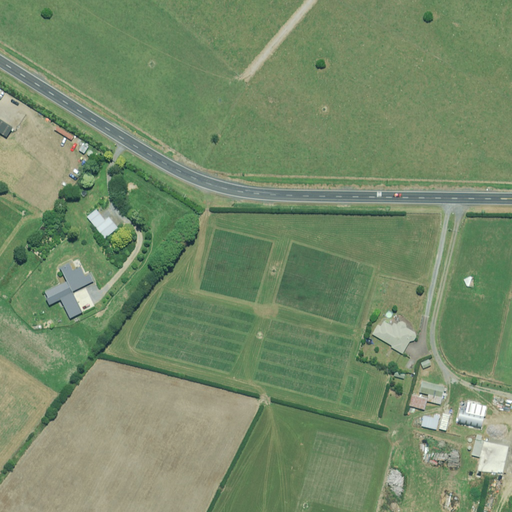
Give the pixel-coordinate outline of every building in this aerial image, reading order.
[(14,128),(0,119),(0,132),(8,138),(14,128)] [(89,147),(83,144),(80,151),(86,154),(89,147)] [(104,207),(96,196),(76,212),(85,222),(90,219),(106,239),(119,228),(110,218),(106,221),(98,211),(104,207)] [(406,328),(407,327),(407,326),(407,325),(406,324),(406,323),(405,322),(404,322),(403,322),(402,322),(401,322),(401,323),(400,323),(400,324),(399,324),(396,322),(393,327),(385,322),(382,327),(379,325),(374,335),(393,346),(392,348),(403,354),(411,341),(412,341),(412,342),(413,341),(414,341),(415,341),(416,340),(417,339),(417,338),(417,337),(417,336),(417,335),(416,334),(416,333),(415,333),(406,328)] [(432,365),(430,360),(422,363),(424,369),(432,365)] [(445,387),(423,382),(421,393),(430,395),(428,402),(441,405),(445,387)] [(428,399),(413,395),(410,406),(425,410),(428,399)] [(441,416),(435,415),(435,418),(425,416),(423,427),(438,430),(441,416)] [(481,458),(484,444),(477,442),(473,455),(481,458)]
